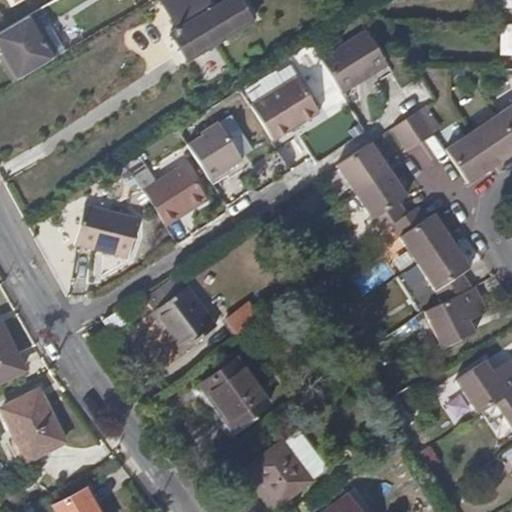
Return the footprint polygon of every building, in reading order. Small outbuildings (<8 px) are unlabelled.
[(170,61),(233,23),(222,5),(202,17),(196,7),(181,16),(172,3),(151,15),(165,39),(160,42),(160,43),(170,61)] [(57,59),(31,14),(26,17),(51,62),(57,59)] [(51,62),(26,17),(10,26),(0,31),(0,54),(4,53),(19,79),(51,62)] [(340,93),(386,65),(366,28),(318,57),(340,93)] [(272,142),(317,113),(296,78),(251,107),(263,126),(272,142)] [(511,105),(497,115),(511,138),(511,105)] [(432,135),(418,113),(405,121),(418,143),(432,135)] [(511,155),(511,138),(497,115),(470,133),(494,168),(511,155)] [(206,182),(252,154),(231,118),(215,127),(214,130),(185,148),(206,182)] [(404,153),(418,143),(405,121),(391,131),(404,153)] [(494,168),(470,133),(443,151),(466,186),(471,183),(494,168)] [(389,171),(385,165),(371,143),(335,165),(353,195),(389,171)] [(205,201),(183,167),(142,193),(164,227),(205,201)] [(398,204),(406,198),(392,175),(389,171),(353,195),(378,233),(389,225),(404,214),(398,204)] [(125,261),(137,222),(85,206),(73,245),(125,261)] [(450,242),(431,215),(423,219),(415,207),(404,214),(389,225),(415,266),(450,242)] [(472,288),(463,273),(468,269),(450,242),(415,266),(432,292),(436,292),(443,302),(472,288)] [(209,320),(183,280),(150,302),(177,342),(209,320)] [(471,334),(465,322),(484,312),(472,288),(443,302),(422,313),(440,349),(471,334)] [(237,333),(261,314),(249,299),(225,319),(237,333)] [(138,315),(129,300),(112,308),(114,310),(123,324),(138,315)] [(0,380),(23,369),(0,324),(0,323),(0,380)] [(262,398),(231,353),(192,378),(202,394),(206,392),(226,423),(262,398)] [(485,410),(511,391),(511,374),(504,362),(488,373),(481,364),(451,383),(473,417),(485,410)] [(511,448),(511,391),(485,410),(511,448)] [(64,442),(38,392),(0,410),(26,460),(64,442)] [(311,480),(283,437),(247,462),(277,504),(311,480)] [(94,511),(83,491),(52,507),(54,511),(94,511)] [(359,511),(346,493),(318,511),(359,511)]
